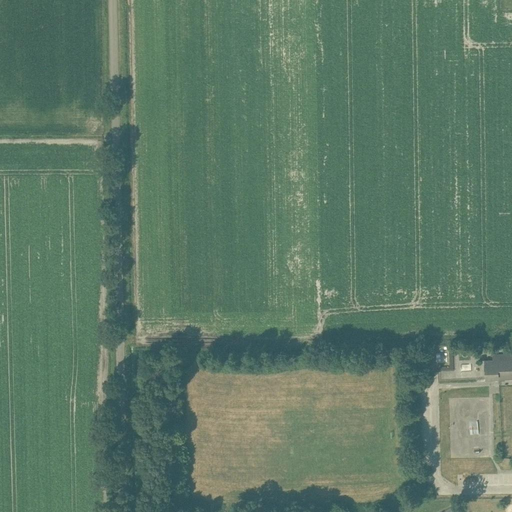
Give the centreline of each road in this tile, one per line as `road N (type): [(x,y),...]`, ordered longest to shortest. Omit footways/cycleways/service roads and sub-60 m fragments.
road 1 (unclassified): [(122,511),(113,0)]
road 2 (residential): [(511,488),(449,489),(436,477),(430,358)]
